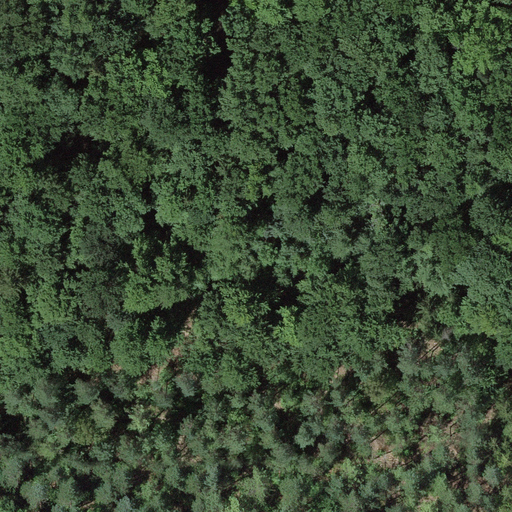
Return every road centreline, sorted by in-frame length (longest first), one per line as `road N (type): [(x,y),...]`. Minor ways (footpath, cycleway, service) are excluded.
road 1 (track): [(0,311),(181,277),(511,277)]
road 2 (track): [(295,0),(215,35),(0,207)]
